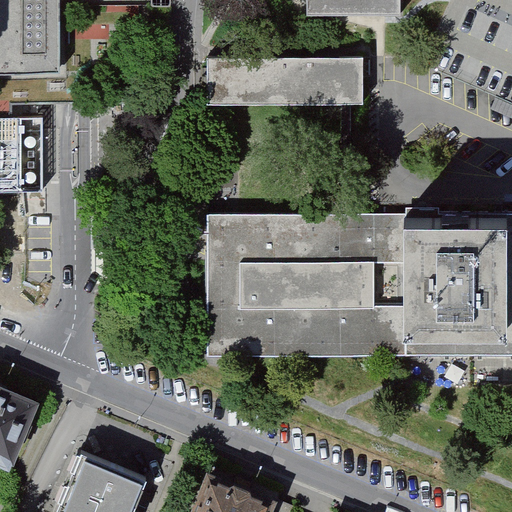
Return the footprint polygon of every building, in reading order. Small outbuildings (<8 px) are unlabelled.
[(0,0),(0,191),(27,191),(27,118),(15,118),(15,106),(78,106),(121,105),(121,2),(148,2),(147,0),(0,0)] [(401,18),(401,0),(307,0),(307,18),(401,18)] [(206,58),(206,104),(350,104),(362,104),(362,58),(206,58)] [(362,104),(350,104),(350,215),(362,216),(362,104)] [(350,215),(208,214),(207,355),(405,356),(511,356),(511,216),(406,216),(362,216),(350,215)] [(0,390),(0,457),(15,464),(40,408),(0,390)] [(133,511),(146,484),(85,458),(62,511),(133,511)] [(265,511),(268,505),(210,482),(198,511),(265,511)]
